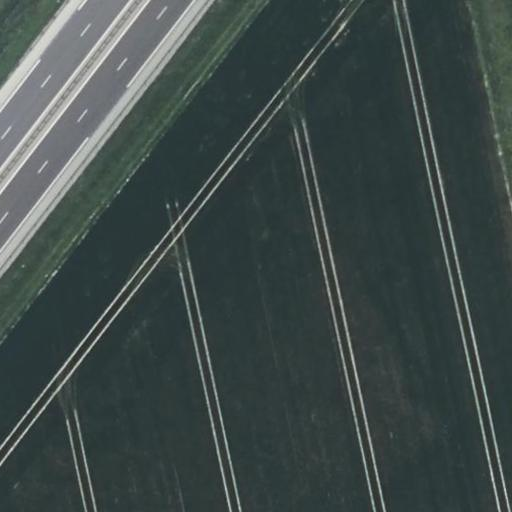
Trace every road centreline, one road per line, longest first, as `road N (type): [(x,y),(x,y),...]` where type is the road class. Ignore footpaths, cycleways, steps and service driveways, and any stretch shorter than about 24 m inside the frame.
road 1 (track): [(0,318),(252,0)]
road 2 (motorway): [(0,224),(173,0)]
road 3 (motorway): [(102,0),(0,133)]
